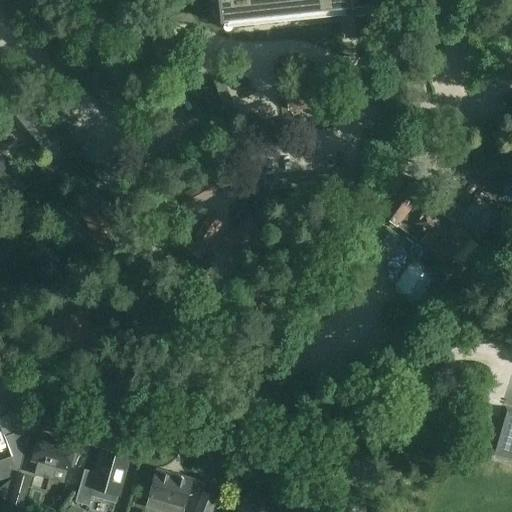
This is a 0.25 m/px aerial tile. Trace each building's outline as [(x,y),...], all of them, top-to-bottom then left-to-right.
[(360,0),(211,0),(216,41),(363,26),(360,0)] [(226,85),(222,76),(213,80),(217,89),(226,85)] [(226,85),(217,89),(221,98),(230,94),(226,85)] [(325,88),(287,91),(289,109),(327,106),(325,88)] [(225,107),(234,103),(230,94),(221,98),(225,107)] [(7,113),(40,152),(53,142),(19,103),(7,113)] [(234,103),(225,107),(229,116),(238,113),(234,103)] [(229,116),(233,126),(242,122),(238,113),(229,116)] [(246,131),(242,122),(233,126),(237,135),(246,131)] [(354,172),(344,173),(345,183),(355,182),(354,172)] [(335,183),(345,183),(344,173),(334,174),(335,183)] [(335,183),(334,174),(324,175),(325,184),(335,183)] [(324,175),(314,176),(315,185),(325,184),(324,175)] [(314,176),(304,177),(305,186),(315,185),(314,176)] [(294,177),(284,178),(285,188),(295,187),(294,177)] [(294,177),(295,187),(305,186),(304,177),(294,177)] [(275,189),(285,188),(284,178),(274,179),(275,189)] [(186,213),(218,195),(208,179),(177,197),(186,213)] [(274,179),(264,180),(265,190),(275,189),(274,179)] [(438,190),(420,214),(411,208),(421,194),(405,182),(382,214),(427,248),(417,262),(434,275),(445,261),(448,264),(470,234),(454,223),(464,210),(438,190)] [(110,220),(100,204),(83,214),(101,246),(123,233),(114,218),(110,220)] [(232,254),(238,250),(261,234),(250,218),(221,237),(232,254)] [(201,261),(219,230),(203,220),(184,251),(201,261)] [(275,247),(251,261),(262,278),(283,263),(275,247)] [(153,327),(174,313),(164,298),(160,301),(149,285),(132,297),(153,327)] [(247,337),(269,309),(252,296),(231,325),(247,337)] [(78,354),(101,343),(94,327),(89,329),(81,312),(63,321),(78,354)] [(511,411),(507,410),(494,454),(511,459),(511,411)] [(24,436),(15,433),(23,457),(29,437),(24,436)] [(33,459),(38,461),(35,471),(51,475),(54,465),(68,469),(69,466),(73,467),(78,449),(74,448),(75,444),(40,434),(33,459)] [(101,452),(95,472),(85,469),(75,501),(89,505),(92,496),(116,503),(128,459),(101,452)] [(0,478),(0,480),(14,474),(16,472),(17,472),(17,471),(12,456),(0,460),(0,478)] [(343,464),(338,476),(361,485),(365,472),(343,464)] [(185,507),(193,479),(157,468),(149,497),(185,507)] [(3,484),(0,486),(0,497),(8,503),(19,506),(28,475),(16,472),(14,474),(3,484)] [(202,491),(194,511),(212,511),(218,497),(202,491)] [(290,511),(246,494),(238,511),(290,511)]
